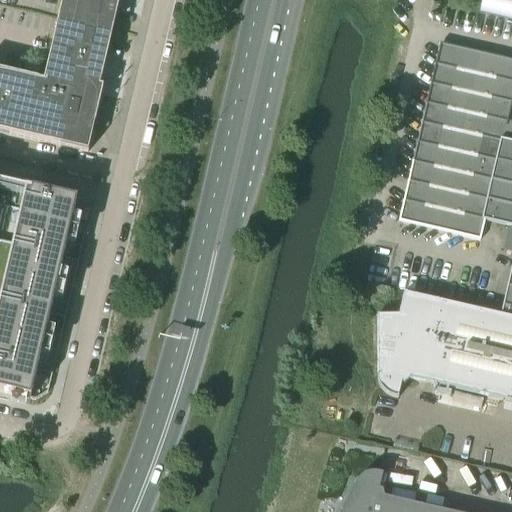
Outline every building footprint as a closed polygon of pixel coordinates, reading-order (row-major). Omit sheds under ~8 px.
[(62,0),(58,19),(43,82),(0,72),(0,133),(87,153),(102,89),(99,88),(112,32),(119,0),(62,0)] [(511,0),(482,0),(479,14),(511,21),(511,0)] [(511,228),(511,264),(500,317),(511,319),(511,124),(506,123),(511,96),(511,62),(440,46),(399,222),(479,240),(483,222),(511,228)] [(0,393),(30,400),(76,201),(31,191),(25,219),(18,247),(0,242),(0,393)] [(511,319),(500,317),(403,294),(398,317),(376,317),(376,379),(377,381),(377,383),(377,384),(378,386),(379,388),(380,389),(381,391),(382,392),(384,394),(385,395),(387,396),(389,397),(391,398),(393,399),(396,399),(397,400),(399,394),(401,394),(406,389),(403,385),(409,380),(511,403),(511,319)] [(357,482),(355,485),(341,511),(445,511),(384,498),(382,491),(384,490),(384,482),(381,481),(382,475),(376,474),(374,474),(371,474),(369,474),(366,475),(363,476),(359,479),(357,482)]
